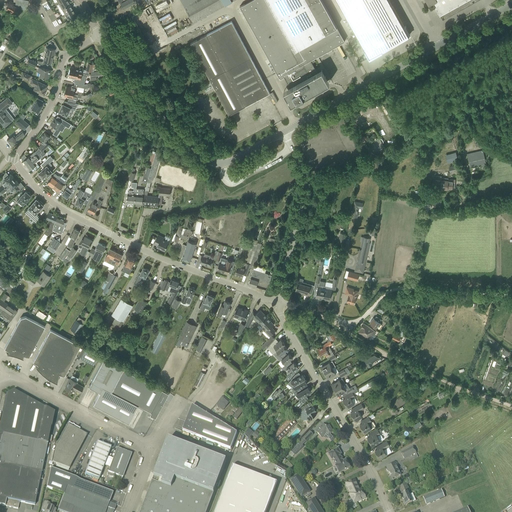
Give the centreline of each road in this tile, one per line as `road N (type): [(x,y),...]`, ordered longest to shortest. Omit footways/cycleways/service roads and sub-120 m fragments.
road 1 (residential): [(277,301),(142,251),(63,210),(9,157)]
road 2 (residential): [(99,36),(211,161),(222,164),(283,132)]
road 3 (residential): [(389,511),(277,301)]
road 4 (track): [(511,407),(357,338),(339,322)]
road 5 (residential): [(277,301),(307,179),(283,132)]
road 6 (residential): [(283,132),(437,46)]
road 7 (unclassified): [(149,450),(0,372)]
road 8 (unclassified): [(9,157),(48,109),(63,58),(99,36)]
